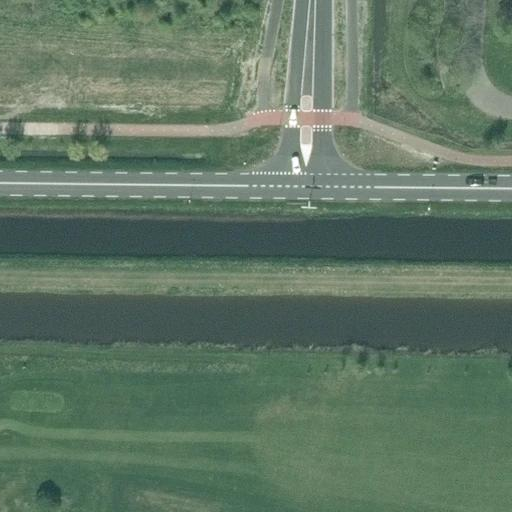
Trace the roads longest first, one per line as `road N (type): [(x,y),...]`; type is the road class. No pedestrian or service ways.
road 1 (tertiary): [(0,184),(289,187)]
road 2 (unclassified): [(322,188),(511,189)]
road 3 (tertiary): [(322,188),(319,0)]
road 4 (tertiary): [(296,0),(289,187)]
